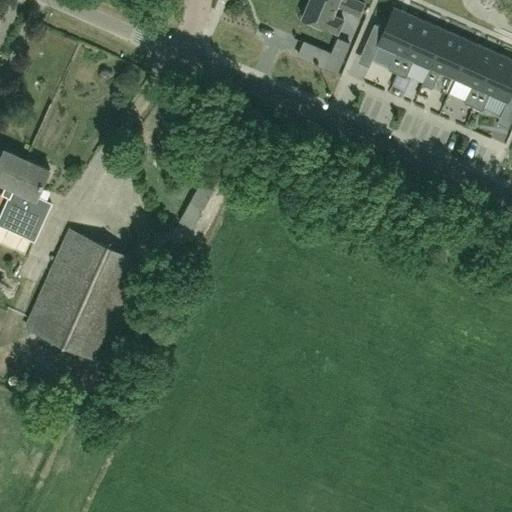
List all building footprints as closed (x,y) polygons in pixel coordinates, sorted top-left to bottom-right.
[(360,14),(365,2),(359,0),(309,0),(303,16),(339,31),(339,30),(344,18),(333,13),(337,4),(360,14)] [(375,23),(365,45),(377,50),(379,45),(396,52),(388,69),(397,73),(421,19),(406,12),(400,10),(395,7),(388,23),(386,28),(375,23)] [(421,19),(397,73),(406,77),(414,60),(430,67),(447,30),(442,28),(436,26),(421,19)] [(430,67),(423,84),(433,89),(440,71),(456,78),(472,41),(468,39),(462,37),(447,30),(430,67)] [(472,41),(456,78),(472,86),(465,103),(474,107),(498,52),(482,46),(476,43),(472,41)] [(511,58),(498,52),(474,107),(483,111),(490,93),(507,101),(505,106),(511,109),(511,58)] [(332,53),(326,68),(337,73),(344,58),(332,53)] [(5,147),(0,157),(0,178),(6,182),(2,192),(9,196),(10,196),(27,157),(6,148),(6,147),(5,147)] [(9,196),(0,215),(0,221),(34,237),(51,201),(37,195),(50,167),(49,167),(48,167),(27,157),(10,196),(9,196)] [(102,360),(147,261),(71,227),(27,325),(102,360)] [(6,242),(3,251),(21,255),(24,246),(6,242)]
